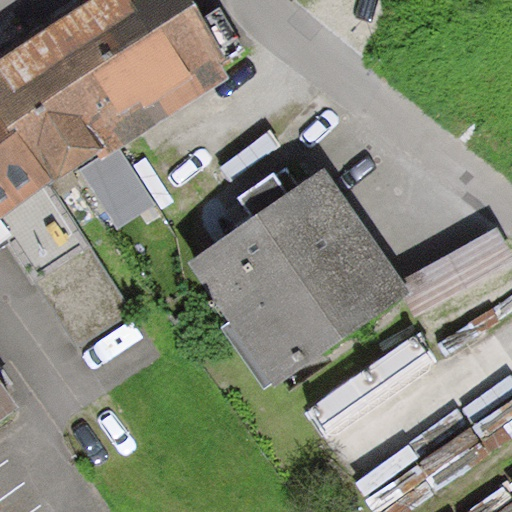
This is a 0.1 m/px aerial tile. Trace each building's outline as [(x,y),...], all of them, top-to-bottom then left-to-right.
[(94,0),(0,63),(0,104),(58,190),(238,69),(191,0),(94,0)] [(0,229),(58,190),(0,104),(0,229)] [(402,290),(321,173),(293,192),(282,176),(234,209),(250,232),(192,272),(283,403),(417,311),(402,290)] [(511,269),(511,249),(499,229),(402,290),(417,311),(425,322),(511,269)] [(137,313),(92,249),(35,289),(80,353),(137,313)] [(0,425),(26,407),(0,371),(0,425)]
